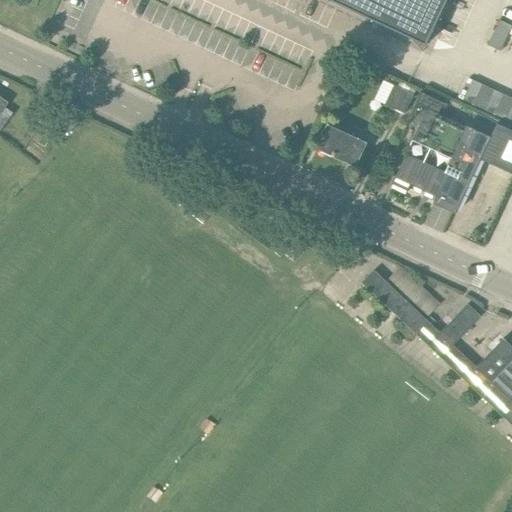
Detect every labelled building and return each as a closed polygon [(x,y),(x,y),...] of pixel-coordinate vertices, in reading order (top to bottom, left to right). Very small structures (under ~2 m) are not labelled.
[(329,0),(426,46),(447,0),(329,0)] [(503,48),(511,23),(498,18),(489,44),(503,48)] [(511,96),(472,78),(463,99),(511,120),(511,96)] [(414,94),(394,85),(385,105),(405,114),(414,94)] [(422,92),(417,103),(427,108),(392,184),(408,192),(411,184),(436,197),(433,203),(455,214),(479,162),(511,176),(511,130),(496,123),(490,136),(439,113),(443,102),(422,92)] [(0,114),(8,103),(0,96),(0,114)] [(367,143),(332,126),(320,151),(356,167),(367,143)] [(434,328),(374,270),(361,283),(422,341),(434,328)] [(481,316),(468,304),(454,318),(427,346),(440,358),(467,331),(481,316)] [(511,346),(504,339),(476,369),(458,351),(447,363),(511,425),(511,346)]
